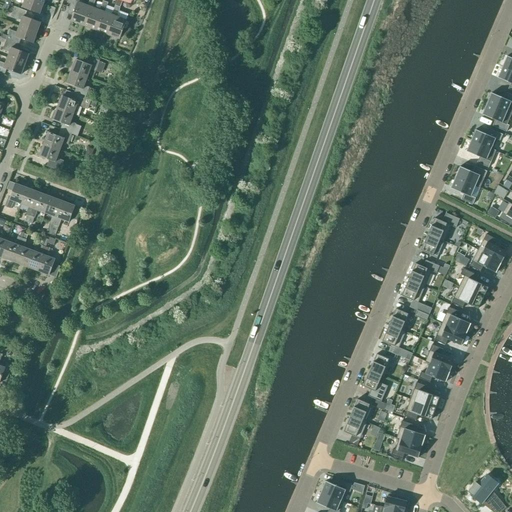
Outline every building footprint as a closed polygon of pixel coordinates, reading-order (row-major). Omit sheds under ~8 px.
[(39,14),(43,4),(33,0),(20,0),(24,1),(22,7),(39,14)] [(74,13),(71,21),(83,26),(90,7),(88,6),(81,3),(81,0),(72,0),(68,10),(74,13)] [(102,11),(100,10),(93,8),(95,0),(89,0),(88,6),(90,7),(83,26),(95,30),(102,11)] [(114,16),(112,15),(105,12),(108,3),(103,1),(100,10),(102,11),(95,30),(107,35),(114,16)] [(114,16),(107,35),(119,39),(126,20),(117,17),(120,7),(115,6),(112,15),(114,16)] [(19,27),(37,33),(40,23),(25,17),(27,12),(15,7),(11,17),(21,21),(19,27)] [(33,44),(37,33),(19,27),(17,33),(10,30),(8,36),(2,34),(1,38),(19,44),(21,39),(33,44)] [(17,50),(19,44),(1,38),(0,39),(0,41),(5,43),(3,50),(10,52),(7,58),(25,65),(29,54),(17,50)] [(511,58),(507,56),(502,67),(511,71),(511,58)] [(71,71),(87,77),(90,70),(95,72),(99,61),(88,57),(86,63),(76,60),(71,71)] [(21,75),(25,65),(7,58),(5,64),(0,62),(0,66),(3,68),(21,75)] [(511,71),(502,67),(498,78),(511,84),(508,89),(511,90),(511,71)] [(84,86),(87,77),(71,71),(67,84),(77,87),(74,93),(86,98),(89,88),(84,86)] [(62,96),(58,108),(79,116),(82,108),(88,110),(92,100),(86,98),(74,93),(72,100),(62,96)] [(504,99),(491,93),(487,104),(511,115),(511,112),(511,95),(507,93),(504,99)] [(511,115),(487,104),(482,115),(495,120),(493,126),(506,132),(509,126),(507,125),(511,115)] [(70,122),(74,114),(58,108),(53,120),(63,124),(61,130),(72,134),(77,136),(81,127),(75,124),(76,124),(70,122)] [(68,144),(72,134),(61,130),(58,136),(48,132),(44,144),(60,150),(63,143),(68,144)] [(489,136),(475,130),(471,141),(495,151),(496,151),(493,150),(498,140),(500,141),(503,135),(491,130),(489,136)] [(495,151),(471,141),(466,152),(479,157),(477,163),(488,168),(495,151)] [(57,159),(60,150),(44,144),(39,157),(49,160),(47,166),(60,171),(64,161),(57,159)] [(487,172),(475,167),(473,172),(460,167),(455,178),(480,188),(487,172)] [(480,188),(455,178),(450,188),(464,194),(461,200),(473,205),(475,198),(471,196),(475,187),(480,189),(480,188)] [(511,183),(506,180),(503,186),(509,189),(511,184),(511,183)] [(21,204),(27,188),(15,184),(9,200),(10,200),(7,207),(11,209),(14,202),(21,204)] [(498,186),(494,194),(498,196),(503,189),(498,186)] [(28,222),(39,193),(27,188),(21,204),(29,207),(26,215),(24,221),(28,222)] [(45,213),(51,197),(39,193),(28,222),(32,224),(34,218),(35,218),(38,210),(45,213)] [(54,225),(63,202),(51,197),(45,213),(53,216),(50,224),(54,225)] [(63,202),(54,225),(52,230),(56,232),(58,227),(59,227),(61,219),(69,222),(75,206),(63,202)] [(511,204),(509,202),(499,218),(511,226),(511,223),(511,204)] [(490,209),(487,214),(491,217),(495,219),(498,214),(494,212),(490,209)] [(15,221),(17,215),(9,212),(6,218),(15,221)] [(442,222),(434,218),(427,235),(444,242),(451,226),(456,228),(460,219),(446,213),(442,222)] [(498,240),(486,234),(483,240),(487,242),(482,253),(501,263),(507,252),(494,246),(498,240)] [(444,242),(427,235),(421,251),(437,258),(444,242)] [(13,262),(22,238),(18,237),(15,244),(7,241),(1,257),(13,262)] [(25,266),(31,250),(24,248),(27,240),(22,238),(13,262),(25,266)] [(37,271),(46,247),(42,246),(39,253),(31,250),(25,266),(37,271)] [(46,247),(37,271),(49,275),(55,259),(47,257),(50,249),(46,247)] [(501,263),(482,253),(476,263),(472,260),(469,266),(480,273),(483,267),(496,273),(501,263)] [(423,267),(415,264),(408,280),(425,287),(431,271),(436,273),(439,266),(426,261),(423,267)] [(478,278),(466,273),(463,279),(468,281),(463,291),(483,301),(488,290),(476,284),(478,278)] [(425,287),(408,280),(401,296),(418,303),(425,287)] [(483,301),(463,291),(458,301),(454,299),(451,305),(463,311),(466,305),(478,311),(483,301)] [(460,313),(448,307),(446,313),(450,315),(446,326),(466,335),(470,324),(458,318),(460,313)] [(410,315),(396,309),(389,325),(405,332),(406,332),(403,331),(410,315)] [(429,315),(417,310),(415,316),(426,321),(429,315)] [(405,332),(389,325),(382,341),(398,348),(405,332)] [(466,335),(446,326),(441,336),(436,334),(433,341),(445,346),(448,340),(461,346),(466,335)] [(444,350),(431,345),(429,351),(433,353),(429,363),(450,372),(454,361),(441,355),(444,350)] [(0,353),(0,381),(1,378),(7,380),(12,366),(6,364),(5,368),(0,365),(0,360),(2,355),(0,353)] [(391,360),(376,354),(370,370),(384,376),(391,360)] [(450,372),(429,363),(425,374),(420,372),(418,378),(430,383),(432,377),(445,383),(450,372)] [(384,376),(370,370),(363,386),(375,392),(382,376),(384,377),(384,376)] [(428,388),(416,384),(413,390),(418,392),(414,403),(435,410),(439,399),(426,394),(428,388)] [(371,405),(357,399),(350,416),(367,423),(367,422),(365,421),(372,405),(371,405)] [(386,404),(374,399),(371,405),(372,405),(372,406),(384,411),(384,410),(388,411),(390,407),(390,406),(388,405),(387,404),(386,404)] [(435,410),(414,403),(411,414),(405,411),(403,418),(416,423),(418,417),(431,422),(435,410)] [(388,411),(387,413),(392,415),(395,406),(391,404),(391,405),(390,406),(390,407),(388,411)] [(367,423),(350,416),(343,432),(360,439),(367,423)] [(414,425),(401,421),(399,428),(404,429),(400,440),(422,447),(425,435),(412,430),(414,425)] [(422,447),(400,440),(397,450),(392,449),(390,455),(403,460),(405,454),(418,458),(422,447)] [(375,442),(373,449),(379,452),(382,445),(376,443),(375,442)] [(363,467),(406,480),(409,468),(367,455),(363,467)] [(498,484),(487,475),(479,485),(476,482),(468,492),(471,494),(471,495),(481,504),(482,503),(490,510),(501,501),(492,490),(498,484)] [(326,481),(321,491),(341,500),(346,490),(350,492),(353,486),(341,481),(339,487),(326,481)] [(321,491),(316,503),(329,508),(327,511),(339,511),(344,501),(341,500),(321,491)] [(365,495),(363,503),(368,504),(370,505),(372,497),(365,495)] [(386,501),(385,504),(384,508),(400,511),(403,511),(404,511),(405,509),(405,507),(406,505),(406,504),(406,502),(387,497),(387,499),(386,501)]
